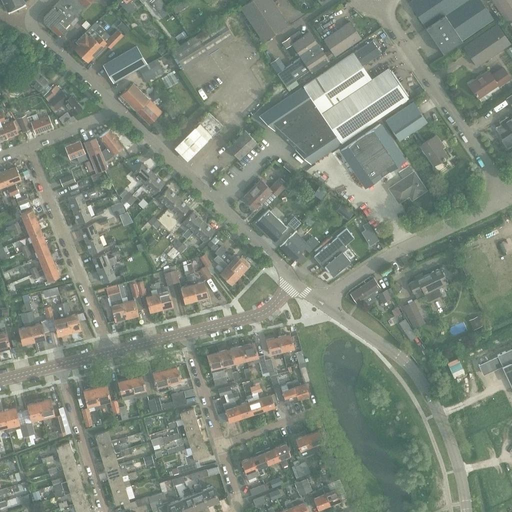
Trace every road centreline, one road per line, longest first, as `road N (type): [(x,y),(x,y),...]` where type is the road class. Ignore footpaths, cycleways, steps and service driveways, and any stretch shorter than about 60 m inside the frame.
road 1 (tertiary): [(465,511),(451,444),(409,366),(322,304)]
road 2 (tertiary): [(293,281),(117,108)]
road 3 (unclassified): [(508,196),(382,7)]
road 4 (residential): [(109,352),(25,147)]
road 5 (residential): [(322,304),(392,251),(508,196)]
road 6 (residential): [(104,511),(59,365)]
road 7 (residential): [(186,333),(263,312),(293,281)]
road 8 (tertiary): [(117,108),(30,22)]
